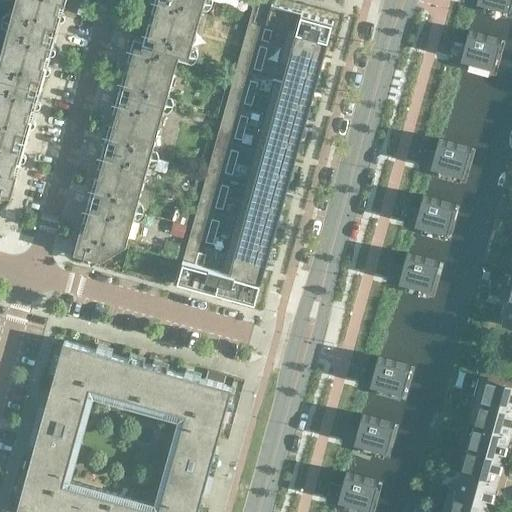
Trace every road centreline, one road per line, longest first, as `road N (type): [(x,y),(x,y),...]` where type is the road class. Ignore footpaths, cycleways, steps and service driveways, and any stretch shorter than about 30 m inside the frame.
road 1 (tertiary): [(304,348),(401,0)]
road 2 (residential): [(304,348),(32,271)]
road 3 (residential): [(32,271),(110,0)]
road 4 (tertiary): [(258,511),(304,348)]
